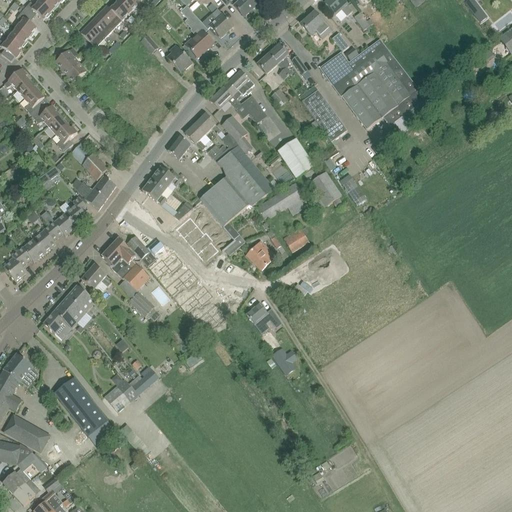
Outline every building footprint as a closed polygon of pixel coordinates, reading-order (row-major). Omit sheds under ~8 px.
[(52,12),(60,4),(56,0),(42,0),(41,2),(52,12)] [(130,14),(138,7),(130,0),(120,0),(118,3),(130,14)] [(244,18),(258,6),(252,0),(239,0),(240,1),(234,6),(244,18)] [(326,5),(336,17),(342,12),(347,18),(353,12),(341,0),(331,0),(330,0),(328,0),(325,3),(326,5)] [(409,0),(416,9),(428,0),(409,0)] [(472,0),(471,0),(466,4),(476,17),(482,12),(472,0)] [(23,6),(21,8),(24,11),(24,12),(34,19),(37,15),(44,21),(52,12),(41,2),(36,6),(31,4),(26,9),(23,6)] [(123,22),(130,14),(118,3),(111,10),(123,22)] [(15,4),(11,9),(15,12),(19,8),(15,4)] [(212,5),(208,9),(213,14),(217,10),(212,5)] [(195,28),(201,22),(187,7),(181,13),(195,28)] [(123,22),(111,10),(109,8),(104,13),(103,12),(99,17),(99,18),(113,31),(123,22)] [(221,39),(233,28),(218,11),(213,16),(217,22),(211,28),(221,39)] [(29,39),(37,29),(30,24),(34,19),(24,12),(17,19),(21,24),(17,29),(29,39)] [(511,21),(503,12),(489,25),(498,36),(511,23),(511,21)] [(363,32),(370,27),(361,14),(354,18),(363,32)] [(322,40),(331,32),(315,15),(302,27),(311,37),(316,33),(322,40)] [(113,31),(99,18),(95,22),(95,21),(90,26),(91,27),(105,40),(113,31)] [(105,40),(91,27),(87,31),(86,30),(81,35),(96,49),(105,40)] [(22,49),(29,39),(17,29),(9,39),(22,49)] [(188,49),(185,51),(194,61),(197,59),(198,60),(214,46),(207,38),(205,35),(202,32),(200,33),(196,37),(186,46),(188,49)] [(343,53),(349,48),(339,35),(332,40),(343,53)] [(152,55),(158,50),(148,38),(146,39),(142,43),(152,55)] [(22,49),(9,39),(5,44),(0,42),(0,41),(0,46),(5,51),(2,55),(11,63),(15,59),(16,59),(21,53),(19,52),(22,49)] [(84,41),(81,44),(86,50),(89,46),(84,41)] [(427,101),(380,41),(349,64),(341,54),(320,70),(366,132),(383,119),(390,128),(404,118),(427,101)] [(116,51),(121,47),(117,43),(113,48),(116,51)] [(86,50),(91,55),(94,52),(89,46),(86,50)] [(280,46),(269,56),(278,66),(283,72),(287,69),(289,68),(288,62),(286,59),(289,56),(287,53),(280,46)] [(69,52),(56,64),(62,71),(75,59),(74,59),(78,55),(73,49),(69,52)] [(181,75),(192,65),(179,50),(167,60),(181,75)] [(350,62),(358,56),(354,50),(346,56),(350,62)] [(481,58),(474,64),(480,70),(486,65),(495,58),(489,51),(481,58)] [(267,76),(278,66),(269,56),(258,66),(267,76)] [(102,66),(105,62),(100,57),(97,60),(102,66)] [(303,76),(308,72),(298,58),(292,62),(303,76)] [(68,77),(81,66),(75,59),(62,71),(68,77)] [(68,77),(74,84),(87,73),(81,66),(68,77)] [(17,92),(29,81),(26,78),(28,77),(22,71),(5,86),(7,89),(12,87),(17,92)] [(249,95),(252,93),(250,91),(255,86),(241,72),(233,79),(247,94),(249,95)] [(284,82),(288,78),(283,72),(279,76),(284,82)] [(308,72),(303,76),(306,81),(311,77),(308,72)] [(244,97),(247,94),(233,79),(225,87),(237,100),(242,95),(244,97)] [(29,81),(17,92),(25,101),(37,90),(34,88),(35,87),(30,82),(30,83),(29,81)] [(242,105),(237,100),(225,87),(210,102),(219,111),(229,102),(238,112),(237,113),(243,120),(249,115),(242,105)] [(37,90),(25,101),(29,106),(25,110),(32,118),(42,110),(38,105),(45,100),(42,96),(43,96),(38,91),(38,92),(37,90)] [(318,92),(303,102),(314,119),(316,122),(322,130),(331,143),(347,132),(318,92)] [(275,94),(270,98),(277,106),(278,106),(280,109),(285,105),(284,105),(284,104),(275,94)] [(257,103),(246,111),(249,115),(254,121),(256,125),(259,124),(256,120),(264,113),(257,103)] [(8,106),(4,109),(9,115),(13,111),(8,106)] [(42,110),(32,118),(39,125),(44,123),(48,128),(60,117),(59,116),(60,116),(56,111),(55,111),(52,108),(46,114),(42,110)] [(489,118),(489,119),(489,120),(490,121),(490,122),(491,123),(492,124),(493,124),(494,125),(495,125),(496,125),(497,125),(498,125),(499,124),(500,124),(501,123),(501,122),(502,121),(502,120),(502,119),(502,117),(502,116),(501,115),(501,114),(500,114),(499,113),(498,113),(497,112),(496,112),(495,112),(493,113),(492,113),(492,114),(491,115),(490,115),(490,116),(489,118)] [(60,117),(48,128),(56,137),(68,126),(67,125),(68,125),(64,120),(63,121),(60,117)] [(218,137),(222,133),(206,117),(196,126),(206,136),(212,130),(218,137)] [(0,125),(3,129),(10,123),(6,118),(0,122),(0,125)] [(232,118),(222,127),(229,134),(229,135),(238,146),(246,156),(252,150),(253,150),(244,138),(247,136),(232,118)] [(27,125),(23,120),(17,125),(21,130),(27,125)] [(316,122),(310,126),(316,134),(322,130),(316,122)] [(71,130),(68,126),(56,137),(61,142),(57,146),(64,154),(66,152),(73,146),(70,141),(78,134),(72,128),(71,130)] [(196,126),(186,136),(193,143),(202,152),(204,150),(206,148),(200,142),(206,136),(196,126)] [(226,138),(222,141),(228,148),(229,149),(227,151),(223,154),(225,157),(238,146),(229,135),(226,138)] [(36,138),(32,141),(37,146),(40,150),(40,151),(44,147),(39,142),(42,138),(43,136),(39,136),(36,138)] [(180,161),(191,146),(179,137),(168,152),(180,161)] [(296,141),(279,152),(297,179),(303,175),(313,169),(314,168),(296,141)] [(26,145),(24,148),(25,151),(28,153),(32,152),(33,149),(32,145),(29,144),(26,145)] [(98,182),(108,171),(92,156),(93,154),(82,144),(71,156),(82,166),(98,182)] [(206,197),(200,201),(201,203),(221,226),(223,229),(229,225),(241,214),(243,217),(249,212),(247,210),(249,207),(252,208),(274,190),(252,163),(246,156),(238,146),(225,157),(223,154),(222,153),(213,160),(223,170),(226,179),(206,197)] [(216,147),(208,154),(213,160),(222,153),(219,150),(216,147)] [(55,163),(60,160),(56,155),(51,159),(55,163)] [(273,167),(282,161),(279,157),(270,163),(273,167)] [(330,172),(336,169),(330,160),(325,163),(330,172)] [(37,181),(42,187),(60,174),(55,168),(46,175),(37,181)] [(161,169),(154,178),(168,189),(172,185),(176,188),(183,180),(174,172),(170,176),(161,169)] [(313,169),(303,175),(304,176),(304,177),(309,184),(319,199),(326,208),(333,204),(337,210),(343,206),(339,199),(342,197),(326,173),(319,178),(313,169)] [(99,212),(116,187),(104,178),(98,186),(97,186),(93,192),(83,183),(82,184),(77,180),(72,186),(85,201),(99,212)] [(154,178),(143,192),(149,197),(162,207),(164,203),(165,203),(167,200),(162,197),(168,189),(154,178)] [(342,186),(355,207),(366,200),(352,179),(342,186)] [(277,192),(280,189),(274,181),(270,184),(277,192)] [(293,217),(310,206),(296,184),(257,209),(266,223),(288,209),(293,217)] [(45,192),(39,197),(44,203),(50,199),(45,192)] [(197,198),(193,202),(197,207),(201,203),(197,198)] [(77,229),(88,220),(83,215),(88,211),(79,199),(73,203),(74,205),(70,209),(72,211),(65,216),(77,229)] [(175,217),(180,221),(194,209),(186,203),(175,217)] [(55,224),(47,213),(41,217),(49,228),(58,239),(63,235),(66,238),(77,229),(65,216),(55,224)] [(183,225),(177,230),(184,238),(198,226),(191,218),(183,225)] [(223,229),(234,242),(235,241),(239,237),(229,225),(223,229)] [(198,226),(184,238),(191,246),(205,234),(198,226)] [(45,255),(56,246),(54,243),(58,239),(49,228),(44,232),(44,233),(34,241),(45,255)] [(308,233),(306,228),(302,231),(300,229),(284,240),(293,254),(309,243),(304,235),(308,233)] [(289,257),(272,231),(268,234),(272,241),(272,240),(281,255),(275,259),(278,264),(289,257)] [(205,234),(191,246),(198,255),(212,243),(205,234)] [(234,242),(222,252),(223,253),(224,252),(229,257),(245,244),(239,237),(235,241),(234,242)] [(157,261),(150,254),(143,245),(137,239),(136,238),(128,245),(142,261),(148,268),(157,261)] [(45,255),(34,241),(24,250),(23,249),(18,253),(27,264),(32,261),(34,264),(45,255)] [(119,241),(111,250),(133,270),(137,266),(132,262),(136,257),(130,251),(126,248),(119,241)] [(246,256),(261,271),(276,256),(260,241),(246,256)] [(212,243),(198,255),(205,263),(209,259),(219,251),(212,243)] [(111,250),(103,258),(110,265),(114,268),(112,270),(124,281),(125,280),(133,270),(111,250)] [(162,260),(150,270),(157,278),(164,273),(162,271),(167,267),(172,272),(182,263),(173,252),(163,261),(162,260)] [(16,283),(27,274),(22,268),(27,264),(18,253),(13,257),(14,258),(9,262),(10,264),(4,269),(16,283)] [(133,270),(125,280),(125,281),(137,292),(150,279),(137,266),(133,270)] [(108,289),(113,283),(107,277),(95,267),(82,282),(94,292),(100,297),(108,288),(108,289)] [(189,269),(166,288),(172,296),(178,290),(177,289),(183,283),(187,288),(198,279),(189,269)] [(204,286),(180,306),(186,313),(193,308),(192,306),(198,301),(202,306),(213,297),(204,286)] [(308,293),(298,286),(295,290),(305,297),(308,293)] [(77,287),(68,298),(87,314),(96,303),(85,294),(77,287)] [(138,294),(134,299),(150,314),(151,313),(154,310),(155,309),(145,299),(138,294)] [(68,298),(59,308),(77,324),(87,314),(68,298)] [(134,299),(130,303),(146,318),(147,317),(150,314),(134,299)] [(218,303),(195,324),(200,331),(208,325),(206,323),(212,318),(217,323),(227,314),(218,303)] [(107,315),(112,311),(107,305),(102,310),(107,315)] [(260,305),(247,316),(253,323),(255,326),(255,327),(262,336),(269,330),(267,326),(262,320),(268,315),(268,314),(260,305)] [(59,308),(44,326),(51,332),(55,336),(62,342),(72,330),(77,324),(59,308)] [(282,351),(273,357),(286,376),(296,370),(282,351)] [(198,353),(185,362),(190,369),(203,360),(198,353)] [(33,369),(25,361),(17,356),(4,372),(0,378),(0,419),(6,408),(14,413),(21,403),(11,397),(20,383),(21,384),(33,369)] [(136,371),(142,366),(137,361),(132,365),(136,371)] [(161,377),(152,366),(150,368),(149,367),(141,375),(144,378),(142,380),(139,376),(139,377),(148,389),(161,377)] [(148,389),(139,377),(129,385),(125,381),(124,381),(137,398),(148,389)] [(57,393),(55,396),(63,406),(88,439),(88,438),(108,423),(75,380),(57,393)] [(118,415),(137,398),(124,381),(104,399),(118,415)] [(13,420),(5,434),(32,449),(41,433),(23,422),(22,422),(21,424),(13,420)] [(136,450),(142,446),(126,427),(121,432),(136,450)] [(0,462),(8,464),(17,466),(21,448),(0,443),(0,437),(1,436),(0,435),(0,462)] [(47,469),(38,460),(33,454),(21,464),(26,469),(32,464),(41,474),(47,469)] [(327,463),(322,466),(325,471),(330,468),(327,463)] [(16,475),(4,486),(14,496),(25,486),(31,481),(23,473),(24,473),(21,470),(16,475)] [(320,474),(313,478),(316,483),(323,479),(320,474)] [(57,480),(45,489),(49,495),(50,494),(53,492),(61,486),(61,485),(57,480)] [(25,486),(14,496),(24,507),(31,501),(35,497),(41,492),(31,481),(25,486)] [(61,486),(53,492),(55,495),(63,488),(61,486)] [(55,511),(60,508),(52,498),(53,498),(56,496),(55,495),(53,492),(50,494),(49,495),(46,497),(42,500),(38,503),(41,507),(38,510),(35,511),(55,511)] [(68,502),(63,506),(66,509),(75,502),(76,501),(72,497),(68,502)]
